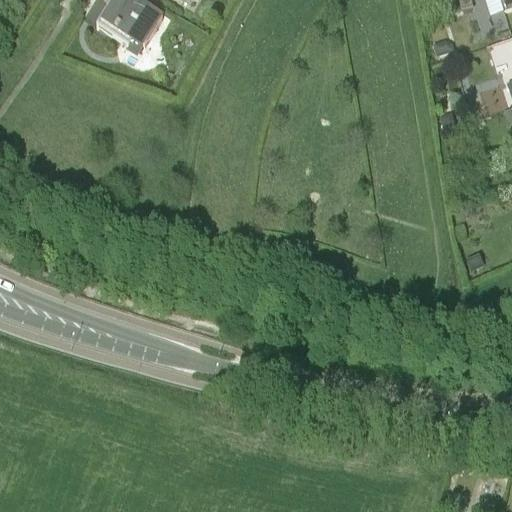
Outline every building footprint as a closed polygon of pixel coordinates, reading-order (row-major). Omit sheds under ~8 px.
[(161,22),(160,23),(122,0),(117,0),(112,9),(110,8),(96,31),(128,50),(136,37),(149,45),(162,23),(161,22)] [(511,0),(498,0),(504,16),(511,13),(511,0)] [(454,55),(452,47),(445,44),(433,47),(437,60),(454,55)] [(457,130),(454,117),(441,120),(445,133),(457,130)] [(468,210),(464,196),(455,199),(458,213),(468,210)] [(471,274),(483,269),(479,258),(467,263),(471,274)]
